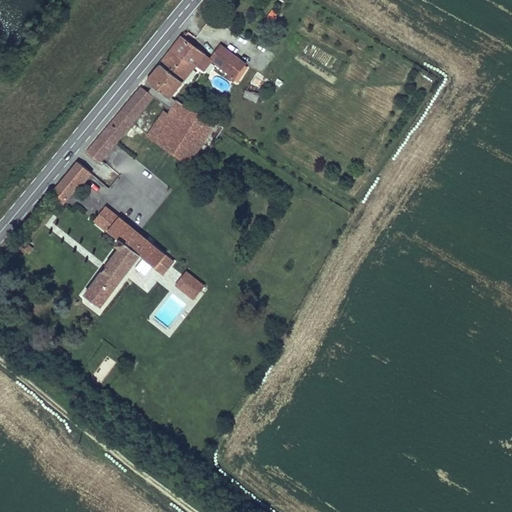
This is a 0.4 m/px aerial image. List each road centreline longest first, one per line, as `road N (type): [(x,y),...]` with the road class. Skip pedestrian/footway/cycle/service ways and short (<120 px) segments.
road 1 (secondary): [(0,231),(192,0)]
road 2 (track): [(0,358),(194,511)]
